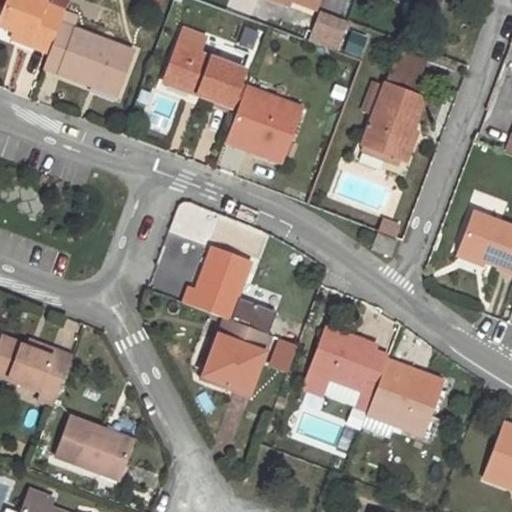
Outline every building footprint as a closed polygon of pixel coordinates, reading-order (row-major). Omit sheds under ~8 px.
[(59,22),(63,11),(61,10),(53,7),(44,4),(46,1),(44,0),(7,0),(0,20),(0,26),(14,32),(29,37),(26,45),(47,53),(59,22)] [(55,0),(53,7),(61,10),(64,1),(62,0),(55,0)] [(314,3),(307,0),(290,0),(312,8),(314,3)] [(319,12),(308,41),(337,52),(349,23),(319,12)] [(132,51),(59,22),(47,53),(42,67),(91,86),(93,78),(118,89),(132,51)] [(184,29),(165,77),(199,90),(197,96),(230,109),(239,85),(245,71),(200,54),(206,37),(184,29)] [(29,37),(14,32),(11,39),(26,45),(29,37)] [(397,51),(384,84),(390,87),(414,96),(426,62),(397,51)] [(199,90),(165,77),(163,83),(197,96),(199,90)] [(116,95),(118,89),(93,78),(91,86),(116,95)] [(412,131),(424,100),(419,98),(414,96),(390,87),(384,84),(362,145),(401,160),(412,131)] [(424,84),(419,98),(424,100),(429,86),(424,84)] [(245,88),(239,85),(230,109),(236,111),(245,88)] [(300,108),(245,88),(236,111),(225,141),(257,154),(260,149),(283,158),(300,108)] [(418,133),(412,131),(401,160),(407,162),(418,133)] [(281,163),(283,158),(260,149),(257,154),(281,163)] [(511,228),(473,214),(459,252),(485,263),(511,273),(511,228)] [(381,220),(376,232),(392,237),(396,226),(381,220)] [(390,255),(395,241),(378,235),(372,249),(390,255)] [(187,288),(182,303),(225,319),(227,321),(236,298),(249,263),(210,248),(203,268),(194,290),(187,288)] [(485,263),(459,252),(456,259),(483,269),(485,263)] [(196,265),(187,288),(194,290),(203,268),(196,265)] [(276,313),(236,298),(227,321),(268,336),(276,313)] [(227,321),(225,319),(217,340),(207,366),(202,379),(247,397),(270,336),(268,336),(227,321)] [(385,361),(387,357),(374,352),(376,348),(327,328),(303,389),(322,397),(330,380),(360,392),(354,407),(367,412),(385,361)] [(52,407),(71,358),(56,351),(54,358),(27,348),(1,338),(0,341),(0,377),(41,393),(37,401),(52,407)] [(207,366),(217,340),(210,338),(200,364),(207,366)] [(266,368),(285,375),(296,347),(277,340),(266,368)] [(54,358),(56,351),(30,342),(27,348),(54,358)] [(417,374),(385,361),(367,412),(365,415),(366,416),(361,430),(388,441),(394,426),(423,438),(442,389),(415,379),(417,374)] [(442,389),(444,384),(417,374),(415,379),(442,389)] [(268,406),(252,400),(249,408),(266,414),(268,406)] [(132,442),(71,419),(56,457),(116,481),(132,442)] [(511,438),(511,427),(505,424),(501,434),(511,438)] [(511,438),(501,434),(484,479),(511,489),(511,438)] [(45,511),(47,507),(50,501),(27,493),(20,511),(45,511)]
